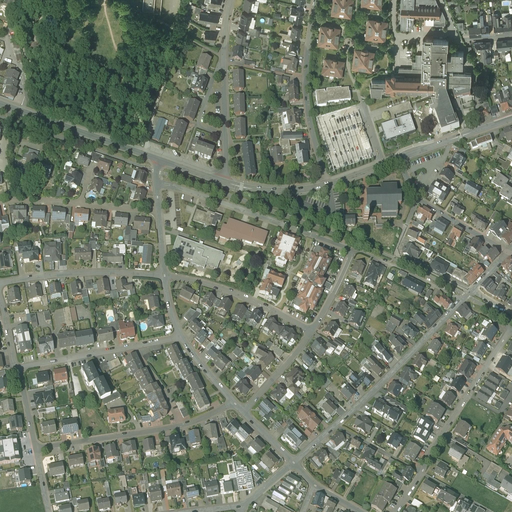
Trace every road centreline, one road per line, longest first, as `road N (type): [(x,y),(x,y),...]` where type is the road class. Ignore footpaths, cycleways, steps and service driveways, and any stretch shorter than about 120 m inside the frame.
road 1 (residential): [(462,300),(292,462)]
road 2 (residential): [(511,329),(396,511)]
road 3 (residential): [(352,249),(156,181)]
road 4 (residential): [(233,398),(180,426),(35,449)]
road 5 (residential): [(315,0),(306,104),(327,184)]
road 6 (residential): [(223,182),(230,0)]
road 7 (residential): [(0,103),(159,160)]
road 8 (residential): [(181,338),(16,366)]
road 9 (residential): [(0,283),(71,273),(164,275)]
road 10 (residential): [(311,332),(253,300),(164,275)]
road 11 (residential): [(0,201),(157,210)]
road 12 (residential): [(400,158),(417,199),(508,252)]
road 13 (residential): [(462,300),(352,249)]
